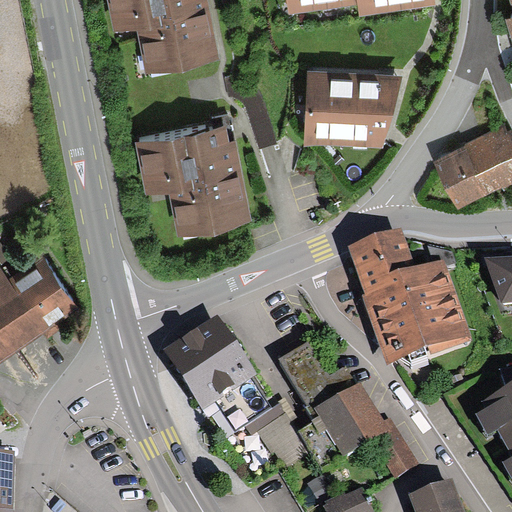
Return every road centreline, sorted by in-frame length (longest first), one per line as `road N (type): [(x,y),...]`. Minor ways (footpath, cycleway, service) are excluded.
road 1 (secondary): [(54,0),(116,323)]
road 2 (residential): [(378,224),(446,121),(480,46),(482,0)]
road 3 (residential): [(301,255),(323,302),(370,355),(437,465)]
road 4 (tertiary): [(116,323),(301,255)]
road 5 (secondary): [(128,366),(159,441),(202,511)]
road 6 (tertiary): [(378,224),(511,223)]
